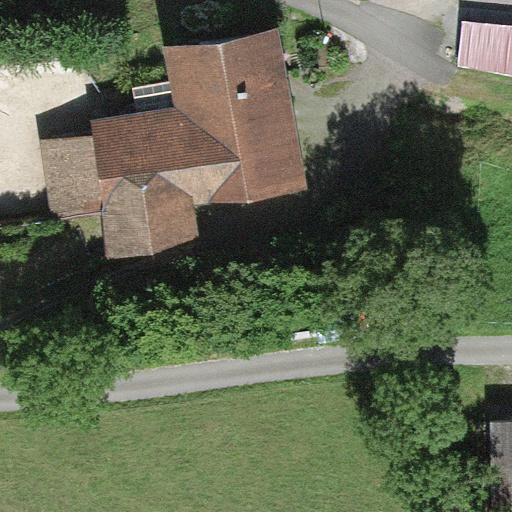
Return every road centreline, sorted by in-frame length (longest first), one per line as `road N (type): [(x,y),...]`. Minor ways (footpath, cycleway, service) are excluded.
road 1 (track): [(0,394),(511,356)]
road 2 (track): [(290,0),(433,58)]
